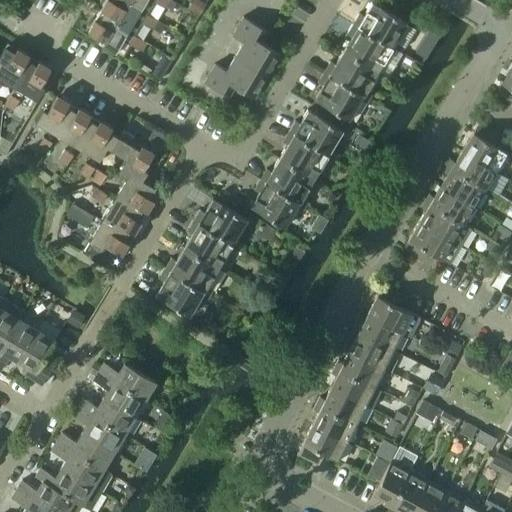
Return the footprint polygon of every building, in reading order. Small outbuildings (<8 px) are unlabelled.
[(104,0),(102,5),(106,7),(104,11),(117,19),(114,23),(127,31),(135,36),(143,24),(152,30),(158,20),(148,14),(127,2),(127,0),(104,0)] [(170,0),(127,0),(127,2),(148,14),(156,2),(166,8),(170,0)] [(191,0),(186,8),(198,16),(205,3),(200,0),(191,0)] [(359,12),(352,23),(398,50),(401,46),(394,42),(406,22),(371,1),(363,15),(359,12)] [(89,26),(87,30),(91,33),(104,40),(102,44),(114,52),(122,57),(130,44),(142,51),(147,43),(135,36),(127,31),(114,23),(117,19),(104,11),(99,8),(94,18),(89,26)] [(204,82),(228,96),(235,85),(254,97),(280,53),(261,41),(267,30),(243,16),(232,35),(242,41),(226,69),(215,63),(204,82)] [(396,54),(398,50),(352,23),(346,34),(350,36),(342,50),(377,70),(389,51),(396,54)] [(0,62),(0,78),(14,87),(22,74),(18,71),(25,59),(22,56),(24,52),(16,47),(13,51),(4,46),(0,52),(0,60),(1,61),(0,62)] [(366,90),(377,70),(342,50),(334,63),(330,60),(324,71),(369,98),(372,94),(366,90)] [(22,74),(14,87),(15,87),(4,104),(13,109),(23,92),(36,99),(43,87),(39,84),(47,71),(43,69),(46,65),(37,60),(35,64),(25,59),(18,71),(22,74)] [(511,66),(497,91),(511,99),(511,66)] [(367,103),(369,98),(324,71),(317,82),(322,84),(313,98),(348,119),(360,99),(367,103)] [(68,124),(75,111),(66,106),(69,101),(61,96),(58,101),(54,98),(46,111),(42,109),(34,121),(56,134),(63,121),(68,124)] [(295,120),(288,130),(334,158),(337,153),(330,149),(342,129),(307,108),(299,122),(295,120)] [(56,134),(77,147),(85,134),(89,136),(96,124),(87,118),(90,114),(82,109),(79,113),(75,111),(68,124),(63,121),(56,134)] [(461,150),(494,170),(505,152),(493,144),(499,134),(478,121),(461,150)] [(100,126),(96,124),(89,136),(85,134),(77,147),(98,160),(106,147),(110,149),(118,137),(109,131),(111,126),(103,122),(100,126)] [(118,171),(126,176),(139,184),(141,179),(146,171),(142,168),(153,151),(140,144),(138,148),(129,143),(134,135),(123,128),(118,137),(110,149),(125,158),(118,171)] [(332,162),(334,158),(288,130),(282,141),(286,144),(278,157),(313,178),(325,158),(332,162)] [(43,136),(36,148),(44,153),(51,141),(43,136)] [(64,149),(57,160),(66,166),(73,154),(64,149)] [(450,158),(446,165),(487,189),(489,186),(485,184),(494,170),(461,150),(454,161),(450,158)] [(301,197),(313,178),(278,157),(270,170),(266,168),(260,178),(305,206),(308,201),(301,197)] [(85,162),(79,173),(87,178),(94,166),(85,162)] [(447,174),(440,185),(473,205),(482,191),(485,192),(487,189),(446,165),(442,171),(447,174)] [(97,169),(91,180),(99,185),(105,174),(97,169)] [(126,176),(113,197),(126,205),(129,201),(142,208),(144,204),(148,207),(153,199),(149,196),(154,187),(141,179),(139,184),(126,176)] [(303,210),(305,206),(260,178),(253,189),(257,192),(249,206),(284,226),(296,206),(303,210)] [(429,193),(425,199),(466,224),(467,221),(464,219),(473,205),(440,185),(433,196),(429,193)] [(97,188),(92,197),(101,202),(106,193),(97,188)] [(113,197),(101,219),(114,226),(116,222),(129,230),(131,226),(136,228),(141,220),(136,217),(142,208),(129,201),(126,205),(113,197)] [(199,208),(193,219),(239,247),(241,242),(235,238),(247,218),(212,197),(203,211),(199,208)] [(419,220),(460,245),(471,228),(466,224),(425,199),(421,206),(426,209),(419,220)] [(81,208),(72,202),(64,214),(74,220),(81,208)] [(511,220),(505,217),(501,223),(511,229),(511,220)] [(101,219),(82,250),(106,263),(114,250),(116,251),(118,247),(123,250),(128,241),(123,239),(129,230),(116,222),(114,226),(101,219)] [(191,232),(183,246),(218,267),(230,247),(236,251),(239,247),(193,219),(186,230),(191,232)] [(460,245),(419,220),(402,248),(422,261),(428,250),(449,263),(460,245)] [(266,223),(261,232),(272,237),(277,229),(266,223)] [(206,286),(218,267),(183,246),(175,259),(170,257),(164,267),(210,294),(213,290),(206,286)] [(210,294),(164,267),(158,278),(162,280),(154,294),(189,315),(201,295),(207,299),(210,294)] [(366,314),(401,331),(410,336),(420,317),(397,305),(403,295),(381,284),(366,314)] [(24,310),(6,299),(0,309),(0,349),(19,318),(24,310)] [(352,330),(395,351),(397,348),(393,346),(401,331),(366,314),(361,325),(356,323),(352,330)] [(36,329),(19,318),(0,349),(0,369),(8,356),(17,361),(36,329)] [(36,329),(17,361),(26,366),(22,372),(41,384),(57,358),(46,352),(54,339),(36,329)] [(394,354),(395,351),(352,330),(349,336),(354,339),(348,350),(383,368),(390,352),(394,354)] [(511,373),(511,370),(511,349),(511,348),(500,367),(511,373)] [(337,359),(334,366),(377,388),(379,384),(375,383),(383,368),(348,350),(342,362),(337,359)] [(446,353),(436,370),(446,375),(455,358),(446,353)] [(103,362),(98,370),(145,398),(155,381),(123,361),(118,370),(103,362)] [(375,391),(377,388),(334,366),(331,373),(336,375),(330,387),(364,404),(372,389),(375,391)] [(134,416),(145,398),(98,370),(93,379),(107,388),(102,397),(134,416)] [(408,386),(400,399),(411,405),(418,392),(408,386)] [(319,396),(316,402),(359,424),(360,421),(357,419),(364,404),(330,387),(324,398),(319,396)] [(82,397),(77,405),(124,433),(134,416),(102,397),(97,405),(82,397)] [(424,397),(416,412),(435,421),(442,407),(431,401),(424,397)] [(357,427),(359,424),(316,402),(313,409),(318,412),(312,423),(346,441),(354,425),(357,427)] [(113,451),(124,433),(77,405),(72,414),(86,423),(81,432),(113,451)] [(397,410),(393,418),(402,423),(406,415),(397,410)] [(392,418),(385,431),(396,436),(403,424),(402,423),(393,418),(392,418)] [(157,421),(154,426),(166,433),(169,428),(157,421)] [(466,422),(460,432),(470,438),(476,427),(466,422)] [(346,441),(312,423),(297,453),(318,464),(323,453),(337,460),(346,441)] [(61,432),(56,440),(103,468),(113,451),(81,432),(76,440),(61,432)] [(111,473),(103,468),(56,440),(51,449),(65,458),(60,467),(101,491),(111,473)] [(500,472),(505,463),(493,457),(488,466),(489,466),(488,470),(498,475),(500,472)] [(382,504),(389,507),(410,469),(391,458),(373,492),(385,499),(382,504)] [(511,477),(511,467),(505,463),(500,472),(511,478),(511,477)] [(35,476),(41,480),(42,479),(73,499),(82,504),(90,509),(101,491),(60,467),(55,475),(40,466),(35,476)] [(409,511),(428,478),(410,469),(389,507),(395,511),(398,506),(408,511),(409,511)] [(432,511),(445,488),(428,478),(409,511),(432,511)] [(76,511),(82,504),(73,499),(42,479),(41,480),(36,488),(22,479),(16,488),(56,511),(76,511)] [(127,483),(125,488),(125,491),(130,494),(134,487),(127,483)] [(56,511),(16,488),(11,497),(26,505),(21,511),(56,511)] [(455,511),(463,497),(445,488),(432,511),(455,511)] [(478,511),(481,507),(463,497),(455,511),(478,511)] [(117,501),(114,505),(115,509),(119,511),(123,505),(117,501)]
